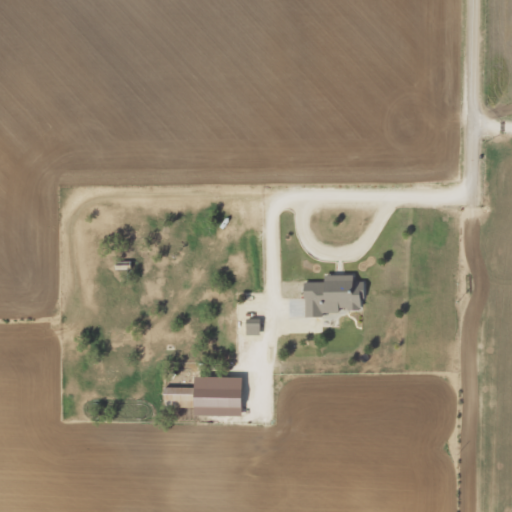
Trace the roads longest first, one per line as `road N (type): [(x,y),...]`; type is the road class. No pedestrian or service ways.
road 1 (residential): [(0,441),(136,384),(276,249),(345,219),(440,219),(485,194),(510,134)]
road 2 (residential): [(510,134),(511,0)]
